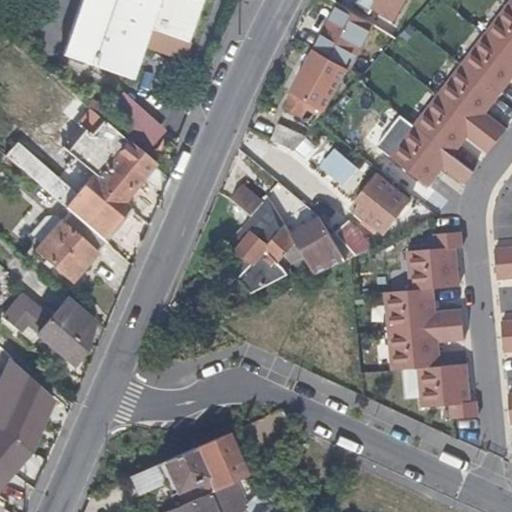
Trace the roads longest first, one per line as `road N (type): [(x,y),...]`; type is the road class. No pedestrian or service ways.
road 1 (tertiary): [(56,511),(283,0)]
road 2 (residential): [(210,364),(511,503)]
